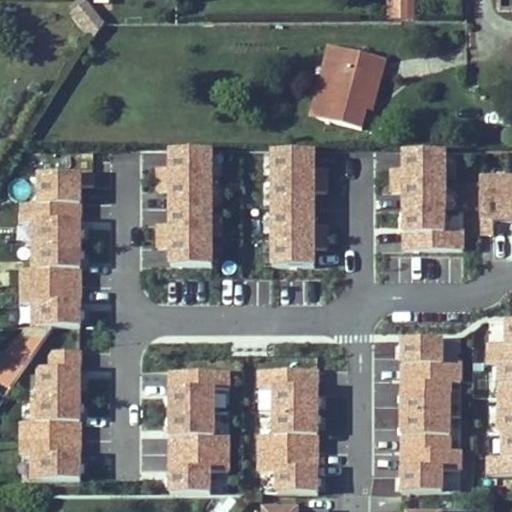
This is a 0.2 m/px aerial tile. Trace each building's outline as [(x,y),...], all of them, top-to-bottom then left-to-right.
[(415,21),(415,0),(386,0),(386,19),(415,21)] [(95,41),(104,26),(89,4),(76,13),(95,41)] [(368,110),(376,76),(382,77),(387,61),(344,50),(326,120),(362,130),(368,110)] [(382,77),(376,76),(368,110),(374,111),(382,77)] [(274,153),(274,267),(315,268),(315,248),(327,248),(327,229),(314,229),(315,190),(327,190),(327,169),(315,169),(315,153),(274,153)] [(211,269),(211,154),(170,154),(170,168),(158,168),(158,192),(171,192),(171,226),(158,226),(158,249),(171,249),(171,269),(211,269)] [(446,232),(446,154),(404,154),(404,171),(392,171),(392,193),(403,194),(404,253),(465,253),(465,232),(446,232)] [(80,328),(81,174),(39,173),(39,203),(33,203),(32,327),(80,328)] [(511,178),(484,178),(484,232),(496,232),(496,220),(511,219),(511,178)] [(487,458),(487,481),(511,481),(511,325),(506,325),(506,345),(490,345),(490,362),(500,362),(501,458),(487,458)] [(19,343),(45,342),(54,329),(32,327),(26,329),(19,343)] [(445,341),(404,341),(404,495),(443,495),(442,468),(453,468),(452,387),(464,387),(463,364),(445,364),(445,341)] [(0,381),(12,390),(45,342),(19,343),(17,342),(0,366),(0,381)] [(79,485),(82,351),(49,350),(49,370),(40,370),(40,401),(34,401),(32,484),(79,485)] [(175,372),(174,496),(209,496),(210,475),(230,475),(230,439),(213,439),(213,389),(230,389),(230,373),(175,372)] [(275,495),(317,495),(318,373),(262,373),(262,386),(276,386),(276,435),(259,435),(259,471),(276,471),(275,495)]
